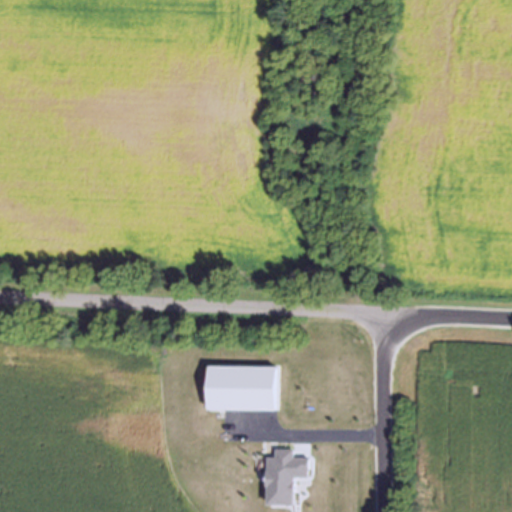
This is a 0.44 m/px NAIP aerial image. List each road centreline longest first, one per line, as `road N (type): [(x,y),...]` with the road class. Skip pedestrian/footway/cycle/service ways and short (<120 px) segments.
road 1 (residential): [(511,324),(0,300)]
road 2 (residential): [(382,511),(381,320)]
